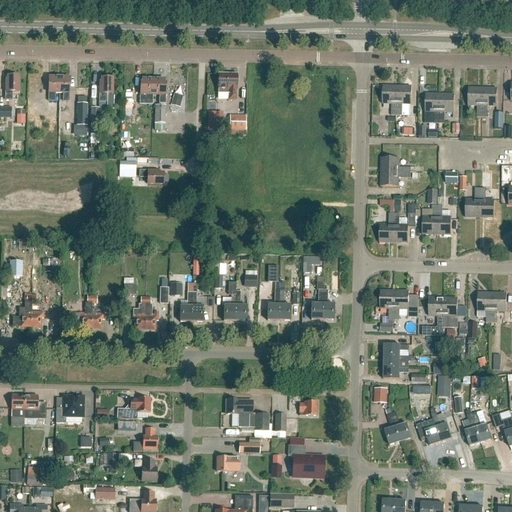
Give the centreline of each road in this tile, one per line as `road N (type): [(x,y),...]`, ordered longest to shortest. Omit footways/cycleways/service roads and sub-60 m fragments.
road 1 (residential): [(363,57),(0,49)]
road 2 (secondary): [(256,32),(0,27)]
road 3 (residential): [(356,265),(363,57)]
road 4 (residential): [(188,354),(0,350)]
road 5 (residential): [(0,386),(187,389)]
road 6 (residential): [(355,349),(325,356),(188,354)]
road 7 (residential): [(187,389),(354,394)]
road 8 (residential): [(352,471),(511,479)]
road 9 (residential): [(511,269),(356,265)]
road 10 (residential): [(511,60),(363,57)]
road 11 (secondary): [(504,37),(368,26)]
road 12 (secondary): [(368,37),(504,37)]
road 13 (residential): [(183,511),(187,389)]
